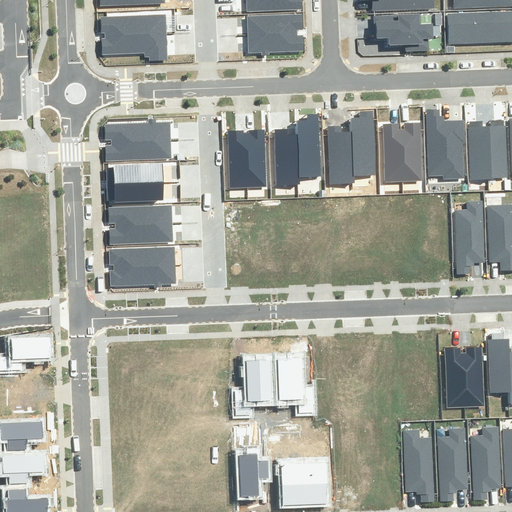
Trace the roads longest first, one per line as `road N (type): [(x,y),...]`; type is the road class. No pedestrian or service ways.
road 1 (residential): [(511,302),(216,314)]
road 2 (residential): [(216,314),(205,88)]
road 3 (residential): [(71,111),(78,317)]
road 4 (residential): [(78,317),(85,511)]
road 5 (residential): [(511,76),(330,83)]
road 6 (residential): [(216,314),(78,317)]
road 7 (residential): [(330,83),(205,88)]
